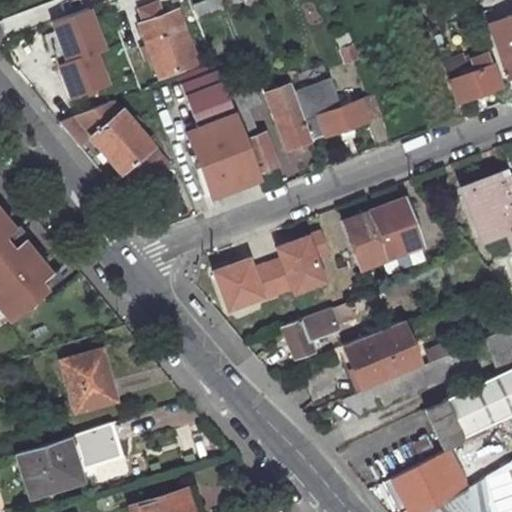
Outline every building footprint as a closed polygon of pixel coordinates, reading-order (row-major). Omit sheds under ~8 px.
[(159,77),(197,62),(176,10),(161,16),(156,3),(138,10),(144,23),(138,25),(149,52),(156,69),(159,77)] [(84,9),(49,24),(56,43),(62,56),(55,59),(53,60),(69,98),(105,84),(92,52),(100,49),(84,9)] [(511,29),(491,37),(506,77),(511,74),(511,29)] [(429,32),(420,36),(427,53),(436,49),(429,32)] [(50,45),(55,59),(62,56),(56,43),(50,45)] [(350,45),(337,50),(342,64),(355,59),(350,45)] [(469,54),(474,70),(449,79),(458,101),(502,84),(494,61),(489,63),(483,48),(469,54)] [(139,76),(156,69),(149,52),(133,59),(139,76)] [(274,166),(261,134),(254,138),(243,111),(260,105),(251,81),(225,91),(229,100),(235,114),(237,121),(235,123),(256,173),(274,166)] [(293,101),(286,83),(261,93),(283,150),(309,140),(293,101)] [(154,87),(148,90),(152,99),(158,96),(154,87)] [(89,140),(136,193),(173,161),(156,141),(150,146),(120,110),(152,99),(148,90),(59,124),(79,149),(89,140)] [(338,107),(325,112),(318,91),(293,101),(309,140),(322,135),(322,137),(367,121),(380,116),(371,94),(355,100),(338,107)] [(338,107),(355,100),(353,96),(337,103),(338,107)] [(229,100),(216,105),(221,119),(235,114),(229,100)] [(221,119),(186,132),(211,195),(258,178),(256,173),(235,123),(237,121),(235,114),(221,119)] [(505,171),(464,187),(484,239),(511,228),(511,188),(511,187),(505,171)] [(401,198),(338,222),(355,267),(377,259),(382,271),(422,255),(401,198)] [(0,312),(7,320),(43,291),(36,283),(47,274),(20,242),(9,251),(0,239),(0,238),(10,229),(0,217),(0,312)] [(20,242),(10,229),(0,238),(0,239),(9,251),(20,242)] [(54,281),(47,274),(36,283),(43,291),(54,281)] [(310,351),(306,343),(334,331),(332,325),(350,317),(345,303),(281,327),(293,357),(310,351)] [(417,366),(399,324),(339,345),(356,390),(417,366)] [(511,326),(483,339),(495,373),(511,364),(511,326)] [(425,375),(438,384),(461,355),(458,349),(417,366),(337,398),(358,415),(373,396),(385,404),(400,386),(410,393),(425,375)] [(108,381),(100,350),(59,361),(71,411),(109,401),(103,382),(108,381)] [(511,364),(495,373),(441,399),(462,441),(502,421),(511,415),(511,364)] [(103,382),(109,401),(115,399),(110,381),(108,381),(103,382)] [(441,399),(421,409),(442,453),(463,443),(462,441),(441,399)] [(505,429),(511,422),(511,415),(502,421),(505,429)] [(30,493),(81,476),(68,433),(17,450),(30,493)] [(126,476),(119,453),(103,458),(110,481),(126,476)] [(442,453),(378,484),(394,511),(397,511),(457,477),(442,453)] [(424,511),(464,489),(457,477),(397,511),(424,511)] [(471,511),(468,486),(464,489),(424,511),(471,511)] [(192,511),(183,487),(129,505),(131,511),(192,511)]
